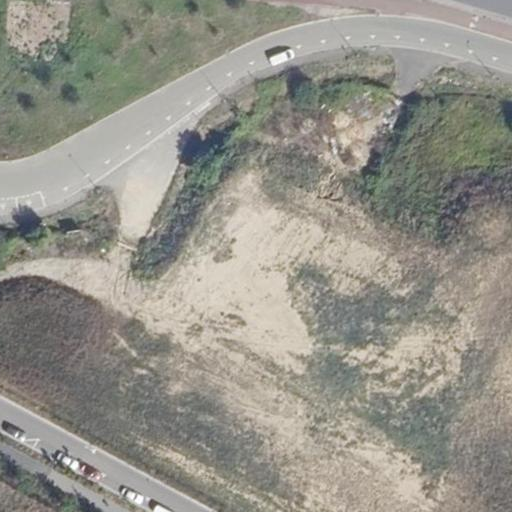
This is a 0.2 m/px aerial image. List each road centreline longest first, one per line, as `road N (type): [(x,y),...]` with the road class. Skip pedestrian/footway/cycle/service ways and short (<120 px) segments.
road 1 (unclassified): [(0,182),(31,179),(288,39),(392,26),(511,52)]
road 2 (residential): [(37,429),(191,511)]
